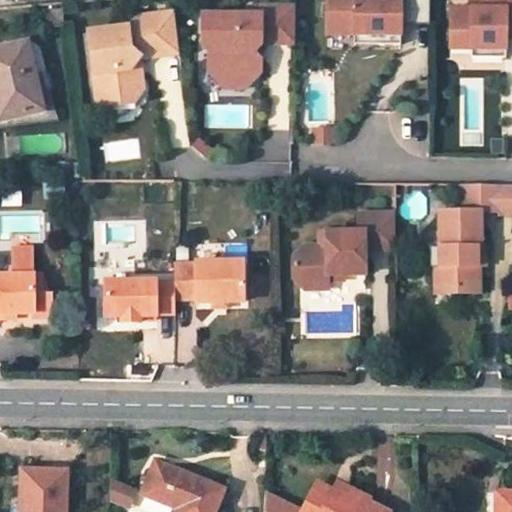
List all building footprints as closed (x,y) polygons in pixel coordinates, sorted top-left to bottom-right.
[(426,16),(426,0),(351,0),(344,0),(323,0),(323,33),(349,34),(375,34),(375,44),(397,44),(397,23),(398,15),(426,16)] [(503,34),(503,26),(511,25),(511,0),(479,0),(479,11),(448,10),(447,50),(484,51),(484,60),(503,60),(503,34)] [(290,45),(291,8),(256,8),(256,16),(198,16),(198,46),(205,53),(205,73),(220,89),(234,74),(256,74),(257,61),(250,54),(257,47),(257,44),(290,45)] [(136,61),(175,56),(170,14),(131,18),(124,29),(84,33),(91,94),(101,92),(104,96),(106,108),(130,105),(139,94),(137,79),(128,71),(136,61)] [(426,23),(426,16),(398,15),(397,23),(426,23)] [(511,34),(511,25),(503,26),(503,34),(511,34)] [(375,34),(349,34),(349,43),(375,44),(375,34)] [(26,46),(0,51),(0,120),(42,111),(56,113),(40,73),(33,75),(26,46)] [(71,59),(56,60),(57,73),(72,72),(71,59)] [(234,74),(220,89),(243,90),(256,74),(234,74)] [(101,92),(91,94),(93,109),(106,108),(104,96),(101,92)] [(441,214),(442,247),(442,268),(436,268),(436,287),(456,287),(456,294),(481,294),(480,267),(480,248),(483,248),(482,213),(499,212),(499,216),(511,215),(511,185),(461,185),(462,213),(441,214)] [(322,276),(343,276),(368,276),(367,251),(398,251),(398,216),(362,216),(362,234),(324,234),(324,248),(304,248),(295,257),(295,280),(306,291),(322,291),(321,281),(322,276)] [(483,248),(480,248),(480,267),(490,267),(490,249),(483,248)] [(0,315),(32,316),(32,320),(52,320),(51,295),(33,294),(33,293),(33,280),(32,280),(32,254),(14,254),(14,279),(0,279),(0,315)] [(214,304),(229,304),(246,304),(246,299),(246,261),(199,262),(199,265),(176,264),(176,273),(176,284),(176,299),(197,299),(198,304),(214,304)] [(156,281),(125,281),(104,281),(104,317),(122,317),(122,324),(138,324),(138,317),(155,317),(155,315),(176,315),(176,299),(176,284),(156,284),(156,281)] [(437,295),(456,294),(456,287),(436,287),(437,295)] [(275,317),(275,335),(284,334),(284,317),(275,317)] [(214,511),(223,491),(155,463),(140,496),(176,511),(175,511),(214,511)] [(64,511),(65,473),(21,472),(20,506),(32,506),(32,511),(64,511)] [(367,504),(370,498),(337,481),(334,488),(367,504)] [(112,482),(111,503),(118,506),(125,488),(112,482)] [(330,494),(316,486),(302,511),(381,511),(367,504),(334,488),(330,494)] [(125,488),(118,506),(128,510),(135,493),(125,488)] [(511,511),(511,493),(495,493),(494,511),(511,511)]
